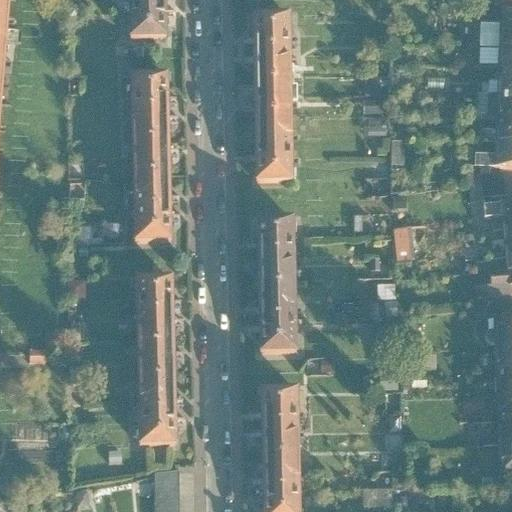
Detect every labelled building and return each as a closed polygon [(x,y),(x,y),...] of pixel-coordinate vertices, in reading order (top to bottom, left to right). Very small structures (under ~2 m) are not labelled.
[(0,0),(0,9),(7,10),(8,0),(0,0)] [(166,7),(127,7),(127,43),(166,42),(166,7)] [(244,52),(288,51),(287,19),(244,20),(244,52)] [(511,26),(494,26),(494,50),(511,50),(511,26)] [(493,73),(511,73),(511,50),(494,50),(493,73)] [(244,52),(245,85),(288,85),(288,51),(244,52)] [(511,73),(493,73),(493,98),(511,98),(511,73)] [(129,112),(168,111),(167,78),(128,78),(129,112)] [(289,117),(288,85),(245,85),(245,117),(289,117)] [(492,122),(511,122),(511,98),(493,98),(483,97),(482,122),(492,122)] [(368,103),(368,136),(389,136),(389,103),(368,103)] [(168,111),(129,112),(130,145),(169,145),(168,111)] [(245,117),(245,150),(290,149),(289,117),(245,117)] [(511,122),(492,122),(490,146),(511,147),(511,122)] [(169,177),(169,145),(130,145),(130,178),(169,177)] [(511,171),(511,147),(490,146),(490,159),(472,159),(471,170),(511,171)] [(291,182),(290,149),(245,150),(246,183),(291,182)] [(169,177),(130,178),(131,212),(170,211),(169,177)] [(502,199),(501,177),(464,180),(465,202),(502,199)] [(511,205),(478,209),(479,223),(495,221),(497,235),(511,233),(511,205)] [(171,247),(170,211),(131,212),(132,248),(171,247)] [(292,259),(292,224),(247,224),(248,260),(292,259)] [(398,230),(400,265),(418,264),(416,229),(398,230)] [(511,233),(497,235),(500,262),(511,261),(511,233)] [(248,260),(249,289),(292,288),(292,259),(248,260)] [(511,261),(500,262),(501,276),(472,279),(473,301),(511,297),(511,291),(511,290),(511,289),(511,261)] [(134,315),(173,314),(173,283),(134,283),(134,315)] [(292,288),(249,289),(249,322),(292,321),(292,288)] [(173,345),(173,314),(134,315),(135,346),(173,345)] [(292,321),(249,322),(250,356),(293,355),(292,321)] [(511,321),(488,322),(489,350),(511,349),(511,321)] [(136,381),(174,380),(173,345),(135,346),(136,381)] [(511,349),(489,350),(490,375),(511,374),(511,349)] [(511,374),(490,375),(491,398),(511,397),(511,374)] [(175,415),(174,380),(136,381),(136,416),(175,415)] [(296,426),(295,394),(260,395),(260,427),(296,426)] [(511,397),(491,398),(492,423),(511,422),(511,397)] [(176,451),(175,415),(136,416),(136,452),(176,451)] [(511,422),(492,423),(493,450),(511,449),(511,422)] [(260,427),(260,461),(297,461),(296,426),(260,427)] [(511,449),(493,450),(493,480),(511,479),(511,449)] [(297,493),(297,461),(260,461),(260,493),(297,493)] [(178,511),(178,476),(154,478),(154,511),(178,511)] [(297,511),(297,493),(260,493),(260,511),(297,511)]
